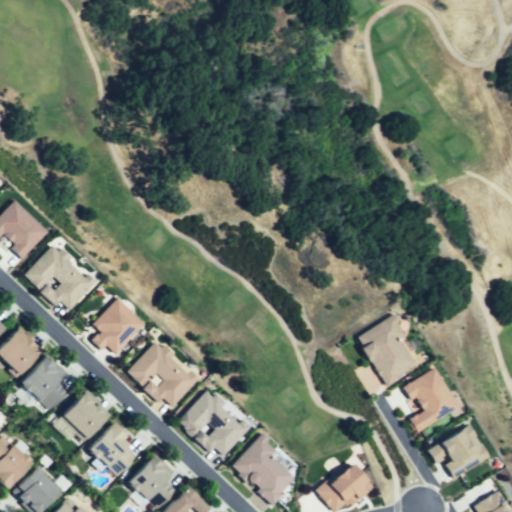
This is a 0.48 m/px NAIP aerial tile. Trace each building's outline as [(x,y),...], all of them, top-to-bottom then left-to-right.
[(0,234),(9,244),(6,247),(17,258),(43,231),(9,200),(0,209),(0,234)] [(17,277),(42,245),(49,253),(53,248),(61,259),(59,262),(74,281),(80,274),(89,284),(64,316),(54,304),(47,312),(34,296),(41,288),(46,295),(52,288),(44,278),(31,294),(17,277)] [(140,323),(112,297),(87,324),(94,330),(85,340),(97,350),(101,345),(111,354),(140,323)] [(367,396),(410,370),(392,341),(401,335),(390,316),(349,342),(362,364),(351,370),(367,396)] [(8,332),(0,340),(0,370),(9,379),(32,353),(8,332)] [(118,375),(146,345),(152,350),(154,347),(166,358),(162,362),(179,377),(184,372),(193,381),(167,410),(155,400),(149,406),(133,391),(140,383),(147,390),(155,381),(147,373),(133,388),(118,375)] [(36,361),(11,390),(40,414),(57,394),(49,388),(53,384),(46,378),(50,373),(36,361)] [(402,389),(437,369),(461,413),(415,438),(410,428),(428,418),(420,404),(412,409),(402,389)] [(170,424),(200,391),(207,398),(210,395),(221,405),(217,409),(235,426),(239,421),(250,431),(223,460),(211,449),(204,457),(187,441),(194,433),(200,438),(208,430),(200,423),(186,439),(172,426),(170,424)] [(80,440),(100,415),(90,407),(88,410),(84,408),(86,405),(74,396),(47,430),(65,444),(72,434),(80,440)] [(104,427),(82,453),(113,479),(124,465),(114,457),(121,448),(114,443),(118,438),(104,427)] [(429,456),(471,427),(495,463),(457,489),(446,473),(455,467),(450,459),(437,468),(429,456)] [(229,468),(260,434),(267,440),(266,442),(274,450),(267,457),(292,480),(268,507),(253,494),(256,491),(246,481),(241,487),(233,479),(236,475),(229,468)] [(0,487),(4,493),(28,462),(18,450),(10,460),(0,447),(0,487)] [(143,459),(118,486),(145,511),(149,511),(165,496),(155,487),(163,477),(143,459)] [(33,473),(54,492),(36,511),(20,511),(13,505),(19,498),(14,493),(33,473)] [(356,474),(372,493),(349,511),(328,511),(315,495),(327,485),(333,493),(356,474)] [(182,489),(162,511),(180,511),(184,507),(190,511),(193,509),(196,511),(204,511),(207,509),(182,489)] [(476,509),(477,511),(509,511),(499,495),(476,509)] [(47,511),(79,511),(62,496),(47,511)]
